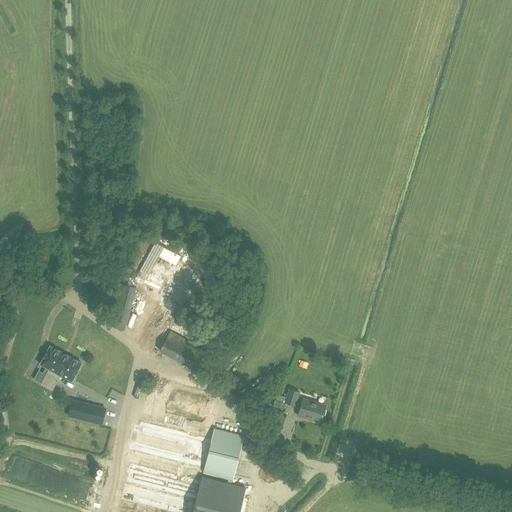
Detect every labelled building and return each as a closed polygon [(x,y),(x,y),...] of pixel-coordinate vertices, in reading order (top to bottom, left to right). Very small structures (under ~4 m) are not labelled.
[(136,288),(120,283),(110,319),(127,323),(136,288)] [(208,352),(171,331),(160,351),(198,371),(208,352)] [(60,374),(69,356),(50,345),(40,363),(41,364),(49,368),(41,383),(51,389),(60,374)] [(82,363),(69,356),(60,374),(71,380),(72,381),(82,363)] [(174,401),(209,409),(213,391),(179,383),(174,401)] [(288,388),(285,405),(296,408),(300,392),(288,388)] [(269,405),(273,406),(283,409),(285,403),(284,403),(285,398),(278,396),(276,400),(271,398),(269,405)] [(321,422),(326,405),(303,398),(298,416),(321,422)] [(72,400),(68,415),(101,424),(105,408),(72,400)] [(173,403),(171,416),(206,421),(208,408),(173,403)] [(130,462),(121,499),(170,511),(239,511),(246,487),(203,476),(201,481),(192,479),(192,478),(182,476),(184,468),(203,473),(233,480),(244,437),(214,429),(212,439),(198,436),(201,425),(188,421),(186,432),(141,421),(132,454),(180,467),(178,475),(130,462)] [(18,477),(63,489),(67,476),(22,464),(18,477)] [(0,489),(0,502),(14,504),(15,491),(0,489)]
